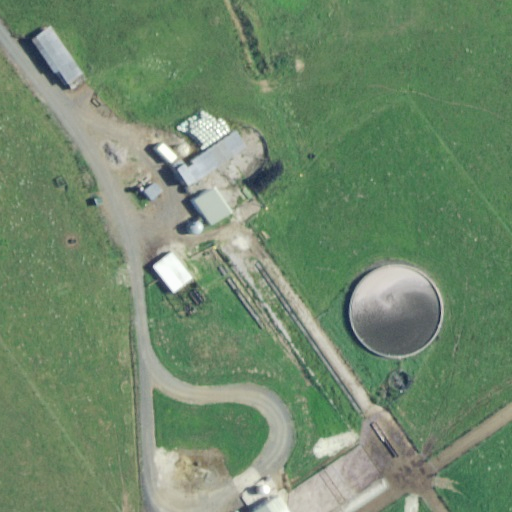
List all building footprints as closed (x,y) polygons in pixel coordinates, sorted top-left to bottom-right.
[(86,80),(49,27),(29,41),(51,73),(55,71),(69,91),(71,90),(86,80)] [(26,84),(9,58),(0,64),(0,74),(12,93),(26,84)] [(286,142),(278,126),(266,132),(274,148),(286,142)] [(245,148),(233,131),(183,164),(180,159),(170,165),(185,188),(245,148)] [(161,190),(154,182),(143,192),(149,200),(161,190)] [(172,274),(161,261),(152,269),(172,293),(181,285),(193,300),(203,292),(182,266),(172,274)] [(264,482),(262,481),(261,481),(260,482),(258,482),(257,483),(256,484),(255,485),(255,486),(254,487),(254,489),(254,490),(255,491),(255,493),(256,494),(257,495),(258,496),(259,496),(260,497),(262,497),(263,497),(264,497),(265,496),(267,495),(268,495),(268,493),(269,492),(270,491),(270,490),(270,488),(269,487),(269,486),(268,485),(267,484),(266,483),(265,482),(264,482)] [(286,511),(285,508),(276,495),(249,511),(286,511)]
